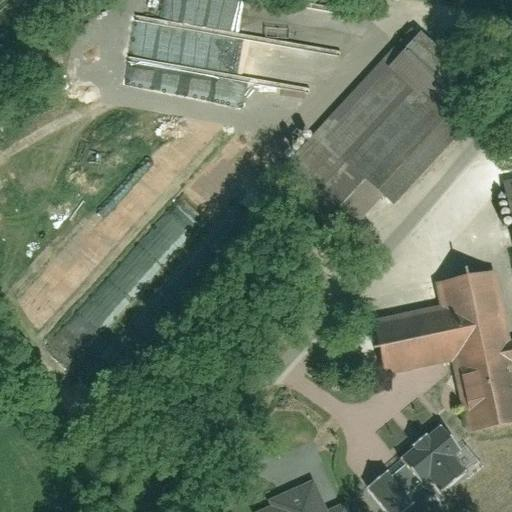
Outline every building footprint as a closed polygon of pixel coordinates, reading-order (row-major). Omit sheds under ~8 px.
[(498,103),(421,29),(323,132),(390,196),(400,205),(498,103)] [(332,256),(390,196),(323,132),(265,192),(332,256)] [(511,182),(503,185),(511,230),(511,182)] [(511,322),(503,274),(443,286),(448,308),(458,363),(472,432),(511,424),(511,322)] [(448,308),(378,322),(389,377),(458,363),(448,308)] [(451,458),(459,451),(440,428),(385,473),(405,498),(428,479),(440,494),(464,475),(451,458)] [(320,481),(260,507),(262,511),(333,511),(320,481)] [(356,511),(352,503),(333,511),(356,511)]
